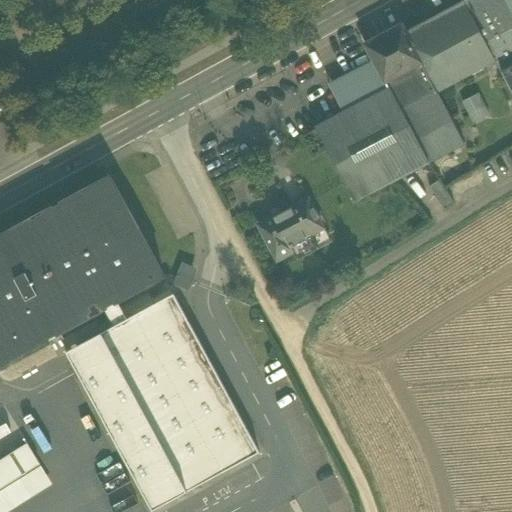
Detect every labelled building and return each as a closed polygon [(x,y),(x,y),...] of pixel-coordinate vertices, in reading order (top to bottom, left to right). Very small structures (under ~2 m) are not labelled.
[(511,0),(466,0),(464,1),(496,62),(501,72),(511,66),(511,0)] [(464,1),(405,32),(425,70),(438,93),(496,62),(464,1)] [(373,60),(388,90),(425,70),(405,32),(402,25),(365,45),(373,60)] [(328,83),(344,113),(388,90),(373,60),(328,83)] [(511,66),(501,72),(511,92),(511,66)] [(438,93),(425,70),(388,90),(344,113),(316,128),(355,202),(465,145),(438,93)] [(479,91),(462,99),(472,122),(489,114),(479,91)] [(0,366),(105,309),(117,303),(164,277),(110,177),(61,203),(63,206),(53,211),(52,209),(3,235),(5,237),(0,239),(0,366)] [(292,252),(297,261),(318,250),(311,235),(323,228),(308,200),(290,209),(291,212),(276,220),(275,217),(259,226),(277,260),(292,252)] [(290,209),(275,217),(276,220),(291,212),(290,209)] [(173,285),(189,292),(197,270),(182,263),(173,285)] [(174,295),(126,321),(115,327),(67,353),(153,511),(260,453),(174,295)] [(105,309),(115,327),(126,321),(117,303),(105,309)] [(0,511),(11,511),(54,487),(40,465),(28,446),(27,445),(0,461),(0,511)]
